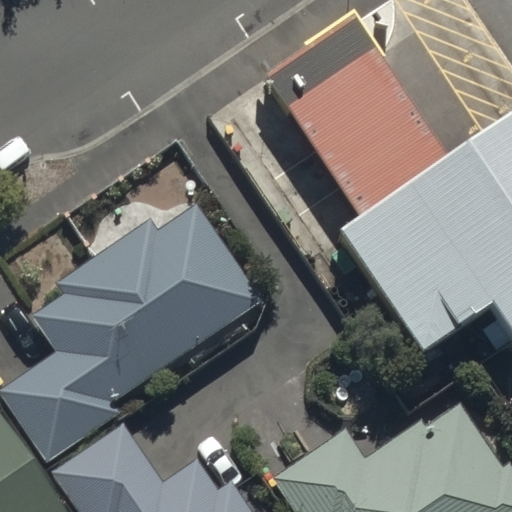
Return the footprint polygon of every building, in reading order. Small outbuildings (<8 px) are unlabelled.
[(358,16),(267,78),(292,115),(384,54),(358,16)] [(511,113),(339,226),(423,351),(492,305),(511,334),(511,113)] [(113,407),(105,396),(257,293),(190,196),(153,221),(143,207),(49,271),(59,285),(25,308),(50,343),(0,377),(0,401),(38,457),(113,407)] [(293,511),(511,511),(511,478),(455,396),(368,455),(341,416),(264,469),(293,511)] [(62,511),(65,511),(0,416),(0,511),(62,511)] [(77,511),(255,511),(228,471),(211,482),(192,454),(158,477),(117,417),(46,466),(77,511)]
